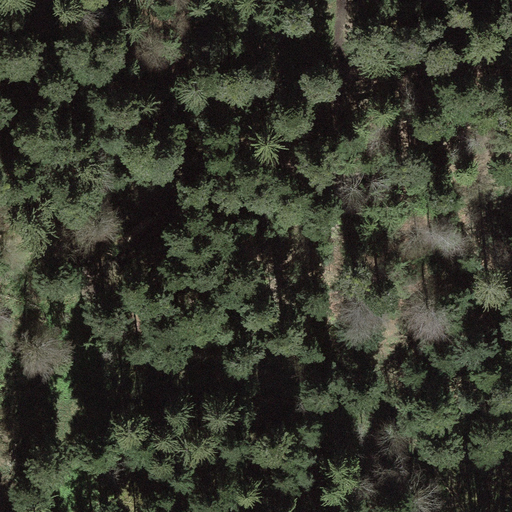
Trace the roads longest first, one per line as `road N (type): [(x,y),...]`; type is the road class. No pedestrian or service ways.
road 1 (track): [(346,68),(86,285),(70,308),(57,358),(67,511)]
road 2 (track): [(197,5),(257,48),(346,68)]
road 3 (track): [(511,71),(346,68)]
